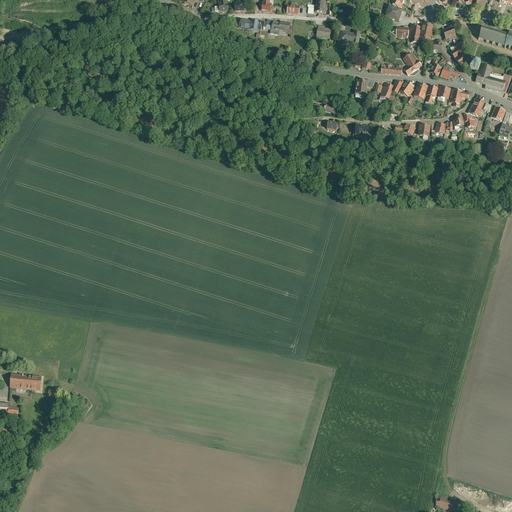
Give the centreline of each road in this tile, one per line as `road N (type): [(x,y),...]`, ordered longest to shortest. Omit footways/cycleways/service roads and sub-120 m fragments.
road 1 (residential): [(473,89),(328,71),(193,20)]
road 2 (residential): [(193,20),(435,16)]
road 3 (residential): [(473,89),(464,113),(445,122),(320,119)]
road 4 (unclassified): [(140,25),(0,40)]
